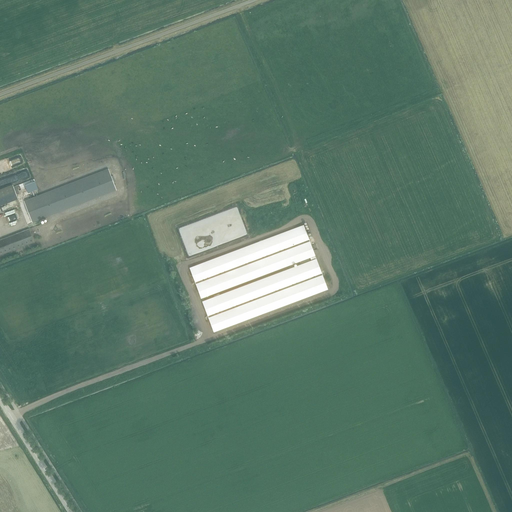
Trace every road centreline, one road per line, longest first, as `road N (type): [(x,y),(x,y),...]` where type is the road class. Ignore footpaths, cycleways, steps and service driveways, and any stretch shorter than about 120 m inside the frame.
road 1 (unclassified): [(0,95),(255,0)]
road 2 (unknown): [(15,409),(200,338)]
road 3 (secondary): [(71,511),(0,397)]
